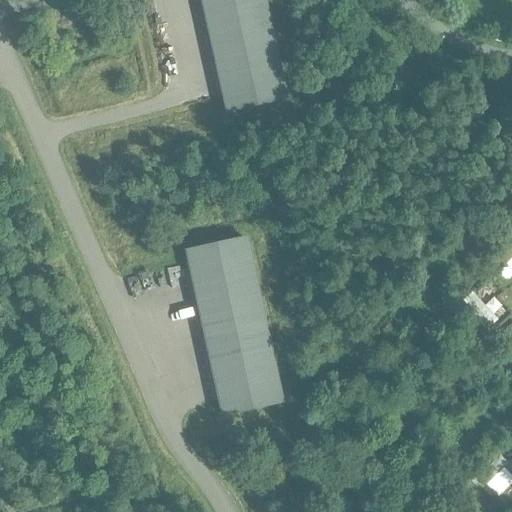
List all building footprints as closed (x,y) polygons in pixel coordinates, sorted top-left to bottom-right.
[(202,0),(224,96),(228,112),(285,99),(262,0),(202,0)] [(187,251),(220,399),(223,415),(280,403),(245,239),(187,251)] [(511,241),(498,256),(506,265),(511,258),(511,241)] [(470,292),(461,300),(487,327),(496,319),(470,292)] [(444,359),(440,354),(438,353),(423,368),(437,382),(432,387),(449,404),(455,398),(452,395),(468,378),(446,357),(444,359)] [(498,455),(476,477),(484,485),(506,463),(498,455)]
